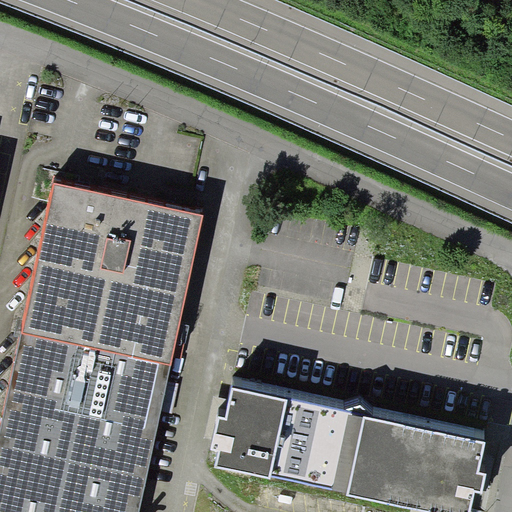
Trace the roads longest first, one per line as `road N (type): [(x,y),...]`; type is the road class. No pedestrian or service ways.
road 1 (residential): [(511,255),(164,97),(0,33)]
road 2 (motorway): [(66,0),(511,191)]
road 3 (motorway): [(511,137),(197,0)]
